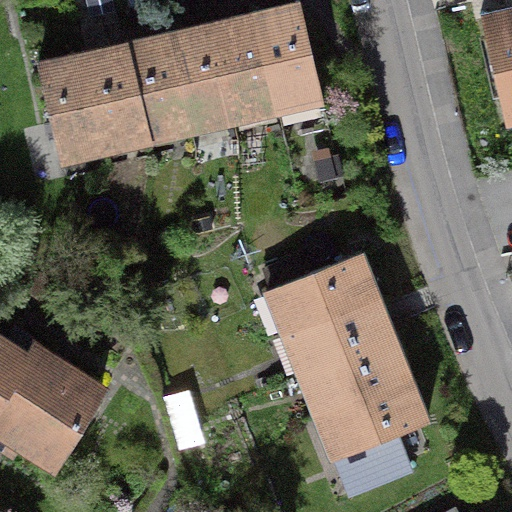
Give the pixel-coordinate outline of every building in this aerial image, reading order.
[(511,0),(499,0),(502,11),(511,8),(511,0)] [(322,96),(300,2),(278,7),(256,12),(279,107),(322,96)] [(279,107),(256,12),(235,17),(213,22),(235,117),(279,107)] [(511,12),(488,19),(499,65),(510,112),(511,111),(511,12)] [(235,117),(213,22),(191,27),(170,33),(192,127),(235,117)] [(192,127),(170,33),(148,38),(126,43),(149,137),(192,127)] [(149,137),(126,43),(104,48),(83,53),(105,148),(149,137)] [(105,148),(83,53),(61,58),(39,63),(62,158),(105,148)] [(368,273),(360,252),(269,287),(285,329),(376,294),(368,273)] [(384,314),(376,294),(285,329),(302,371),(393,335),(384,314)] [(0,399),(34,346),(10,332),(3,343),(0,340),(0,399)] [(401,356),(393,335),(302,371),(318,412),(409,377),(401,356)] [(0,399),(0,424),(56,460),(101,389),(34,346),(0,399)] [(417,398),(409,377),(318,412),(335,454),(425,419),(417,398)]
